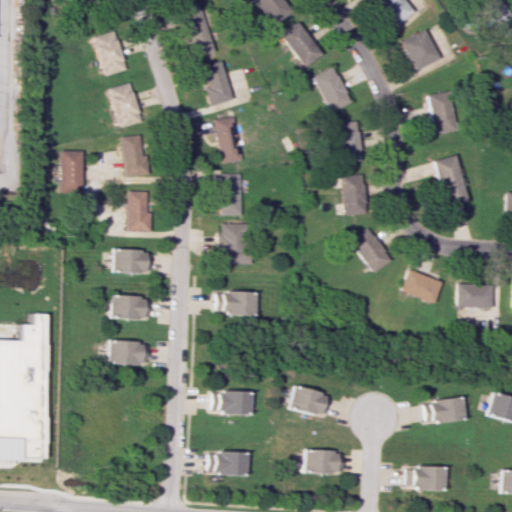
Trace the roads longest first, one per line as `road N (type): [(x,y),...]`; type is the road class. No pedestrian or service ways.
road 1 (residential): [(135,0),(180,178),(166,511)]
road 2 (residential): [(320,0),(376,83),(387,116),(390,192),(402,218),(422,239),(446,246)]
road 3 (residential): [(0,501),(138,511)]
